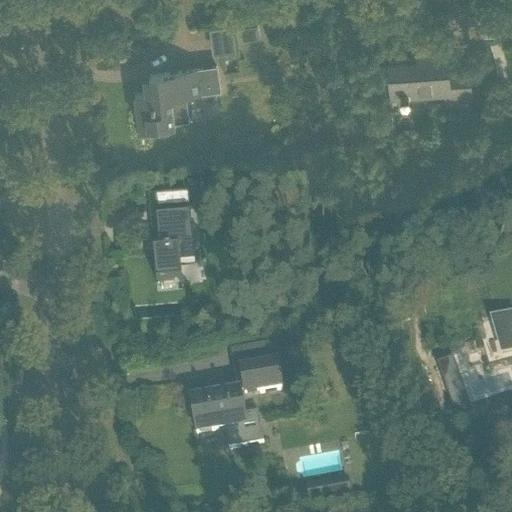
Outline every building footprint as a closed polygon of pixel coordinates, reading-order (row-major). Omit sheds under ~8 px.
[(260,23),(242,26),(244,40),(262,37),(260,23)] [(209,54),(231,53),(230,26),(208,27),(209,54)] [(388,63),(391,96),(401,95),(401,97),(410,97),(410,94),(449,91),(450,99),(445,99),(445,103),(472,101),(470,72),(449,73),(447,45),(416,47),(417,61),(388,63)] [(150,76),(152,92),(135,95),(138,110),(137,110),(141,136),(169,133),(167,124),(190,121),(186,95),(220,91),(216,67),(150,76)] [(189,194),(155,197),(157,212),(210,208),(208,183),(188,185),(189,194)] [(190,216),(156,219),(159,251),(153,252),(156,283),(181,280),(180,266),(195,265),(190,216)] [(511,312),(493,318),(503,355),(511,352),(511,312)] [(236,384),(207,389),(208,399),(191,402),(196,434),(225,429),(229,450),(264,444),(258,413),(244,415),(241,394),(260,391),(260,394),(282,390),(277,358),(271,359),(269,345),(255,347),(259,368),(234,372),(236,384)] [(459,375),(443,381),(455,416),(471,410),(459,375)] [(335,481),(338,497),(348,495),(345,479),(335,481)]
